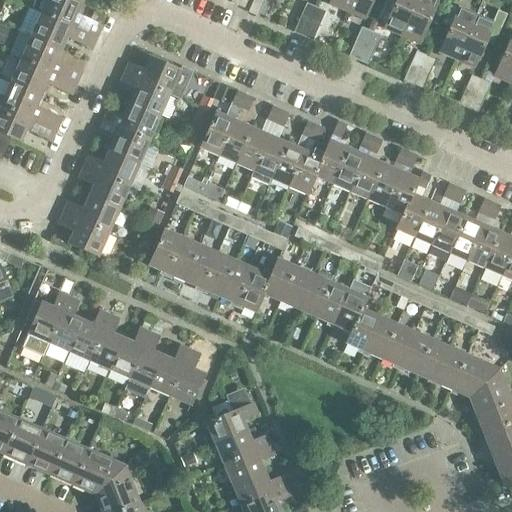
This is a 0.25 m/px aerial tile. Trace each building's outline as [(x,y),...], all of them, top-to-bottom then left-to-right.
[(97,37),(102,26),(77,15),(82,2),(76,0),(46,0),(41,13),(97,37)] [(245,9),(248,0),(237,0),(235,5),(245,9)] [(347,10),(351,0),(330,0),(329,2),(347,10)] [(365,18),(373,0),(351,0),(347,10),(365,18)] [(402,35),(417,0),(395,0),(384,27),(402,35)] [(420,43),(439,1),(436,0),(417,0),(402,35),(420,43)] [(310,19),(315,7),(306,3),(301,14),(310,19)] [(457,59),(475,17),(449,5),(441,23),(449,26),(439,51),(457,59)] [(320,23),(325,12),(315,7),(310,19),(320,23)] [(492,45),(506,14),(496,10),(490,24),(475,17),(457,59),(475,66),(485,42),(492,45)] [(92,49),(97,37),(41,13),(31,36),(61,49),(66,38),(92,49)] [(0,25),(0,44),(3,46),(10,30),(0,25)] [(365,43),(370,32),(360,27),(355,39),(365,43)] [(375,47),(380,36),(370,32),(365,43),(375,47)] [(511,83),(511,82),(511,33),(493,75),(511,83)] [(77,84),(82,72),(56,61),(61,49),(31,36),(21,59),(77,84)] [(420,67),(425,56),(416,52),(411,63),(420,67)] [(430,71),(435,60),(425,56),(420,67),(430,71)] [(180,71),(149,58),(144,70),(128,63),(123,75),(169,95),(180,100),(185,89),(174,84),(180,71)] [(72,95),(77,84),(21,59),(11,82),(41,95),(46,84),(72,95)] [(159,118),(169,95),(123,75),(118,86),(134,93),(129,104),(159,118)] [(475,91),(480,80),(471,76),(466,87),(475,91)] [(484,95),(489,84),(480,80),(475,91),(484,95)] [(57,130),(62,118),(36,107),(41,95),(11,82),(0,105),(57,130)] [(239,107),(245,95),(236,91),(231,104),(239,107)] [(207,112),(213,99),(203,94),(198,107),(207,112)] [(248,111),(253,98),(245,95),(239,107),(248,111)] [(159,118),(129,104),(124,116),(108,109),(103,121),(149,141),(159,118)] [(52,141),(57,130),(0,105),(0,133),(11,138),(21,142),(26,130),(52,141)] [(274,123),(280,110),(271,106),(266,120),(274,123)] [(197,135),(207,112),(198,107),(188,130),(197,135)] [(283,127),(288,114),(280,110),(274,123),(283,127)] [(217,156),(233,120),(216,112),(200,149),(217,156)] [(235,164),(251,128),(233,120),(217,156),(235,164)] [(139,164),(149,141),(103,121),(98,132),(113,139),(108,150),(139,164)] [(340,138),(346,125),(337,121),(331,135),(340,138)] [(310,138),(315,126),(307,122),(301,135),(310,138)] [(318,142),(324,129),(315,126),(310,138),(318,142)] [(253,172),(269,135),(251,128),(235,164),(253,172)] [(192,146),(197,135),(188,130),(183,142),(192,146)] [(0,159),(2,160),(10,142),(11,138),(0,133),(0,159)] [(367,150),(373,137),(365,133),(359,146),(367,150)] [(268,186),(271,180),(287,143),(269,135),(253,172),(250,178),(268,186)] [(376,154),(382,141),(373,137),(367,150),(376,154)] [(332,185),(348,148),(330,140),(322,159),(315,177),(332,185)] [(288,187),(304,151),(287,143),(271,180),(288,187)] [(350,192),(365,156),(348,148),(332,185),(350,192)] [(403,165),(408,153),(400,149),(394,162),(403,165)] [(139,164),(108,150),(103,162),(88,155),(83,167),(129,187),(139,164)] [(307,195),(315,177),(322,159),(304,151),(288,187),(307,195)] [(411,169),(417,156),(408,153),(403,165),(411,169)] [(367,200),(383,164),(365,156),(350,192),(367,200)] [(385,208),(401,172),(383,164),(367,200),(385,208)] [(177,181),(183,169),(173,165),(168,176),(177,181)] [(119,210),(129,187),(83,167),(78,179),(93,185),(88,197),(119,210)] [(402,215),(412,194),(416,185),(419,180),(401,172),(385,208),(402,215)] [(425,189),(431,176),(422,172),(419,180),(416,185),(425,189)] [(172,192),(177,181),(168,176),(162,188),(172,192)] [(451,200),(457,188),(448,184),(443,197),(451,200)] [(460,204),(465,191),(457,188),(451,200),(460,204)] [(195,212),(200,202),(180,193),(176,204),(195,212)] [(414,238),(430,202),(412,194),(402,215),(396,230),(414,238)] [(119,210),(88,197),(83,208),(68,202),(63,213),(109,233),(119,210)] [(486,216),(492,203),(484,199),(478,212),(486,216)] [(213,220),(218,210),(200,202),(195,212),(213,220)] [(432,246),(447,210),(430,202),(414,238),(432,246)] [(495,220),(501,207),(492,203),(486,216),(495,220)] [(224,225),(228,215),(218,210),(213,220),(224,225)] [(449,253),(465,218),(447,210),(432,246),(449,253)] [(98,257),(109,233),(63,213),(58,225),(73,231),(68,244),(98,257)] [(144,223),(156,228),(160,219),(148,213),(144,223)] [(467,261),(483,225),(465,218),(449,253),(467,261)] [(247,235),(251,225),(239,219),(234,230),(247,235)] [(259,241),(264,231),(251,225),(247,235),(259,241)] [(276,227),(273,234),(286,239),(290,230),(277,225),(276,227)] [(344,240),(348,231),(336,225),(332,234),(343,239),(344,240)] [(485,269),(501,233),(483,225),(467,261),(485,269)] [(306,242),(310,233),(297,228),(293,236),(306,242)] [(168,275),(184,239),(164,230),(148,266),(168,275)] [(319,247),(322,239),(310,233),(306,242),(319,247)] [(502,277),(511,255),(511,238),(501,233),(485,269),(502,277)] [(282,251),(287,240),(273,234),(268,244),(282,251)] [(186,283),(202,246),(184,239),(168,275),(186,283)] [(342,257),(346,249),(333,243),(329,251),(342,257)] [(203,290),(219,254),(202,246),(186,283),(203,290)] [(355,263),(358,254),(346,249),(342,257),(355,263)] [(219,297),(235,261),(219,254),(203,290),(219,297)] [(511,281),(511,255),(502,277),(511,281)] [(280,302),(295,267),(277,259),(269,276),(262,295),(280,302)] [(378,273),(382,264),(369,259),(365,267),(378,273)] [(237,305),(253,269),(235,261),(219,297),(237,305)] [(0,301),(11,297),(0,267),(0,301)] [(297,310),(313,275),(295,267),(280,302),(297,310)] [(254,313),(262,295),(269,276),(253,269),(237,305),(254,313)] [(315,318),(331,283),(313,275),(297,310),(315,318)] [(385,290),(389,281),(377,276),(373,284),(385,290)] [(333,326),(349,290),(331,283),(315,318),(333,326)] [(407,299),(411,291),(399,285),(395,294),(407,299)] [(350,333),(361,309),(366,298),(349,290),(333,326),(350,333)] [(420,305),(424,296),(411,291),(407,299),(420,305)] [(48,344),(69,297),(59,292),(52,307),(42,303),(27,335),(48,344)] [(69,353),(83,320),(73,316),(79,302),(69,297),(48,344),(69,353)] [(443,315),(447,306),(434,301),(430,309),(443,315)] [(455,320),(459,312),(447,306),(443,315),(455,320)] [(363,352),(378,317),(361,309),(350,333),(345,344),(363,352)] [(89,362),(110,315),(99,310),(93,325),(83,320),(69,353),(89,362)] [(109,370),(123,338),(113,334),(120,319),(110,315),(89,362),(109,370)] [(478,330),(482,321),(469,316),(465,324),(478,330)] [(381,360),(396,325),(378,317),(363,352),(381,360)] [(491,335),(494,327),(482,321),(478,330),(491,335)] [(398,367),(414,332),(396,325),(381,360),(398,367)] [(287,337),(297,341),(301,330),(292,326),(287,337)] [(129,379),(150,332),(139,328),(133,342),(123,338),(109,370),(129,379)] [(149,388),(163,356),(153,352),(160,337),(150,332),(129,379),(149,388)] [(416,375),(431,340),(414,332),(398,367),(416,375)] [(433,383),(449,348),(431,340),(416,375),(433,383)] [(169,397),(190,350),(180,346),(173,360),(163,356),(149,388),(169,397)] [(451,391),(466,356),(449,348),(433,383),(451,391)] [(190,406),(204,374),(194,369),(200,354),(190,350),(169,397),(190,406)] [(468,398),(499,370),(466,356),(451,391),(468,398)] [(475,416),(511,402),(499,370),(468,398),(475,416)] [(50,388),(52,389),(57,377),(49,373),(44,385),(50,388)] [(63,393),(64,394),(66,388),(55,383),(53,389),(62,393),(63,393)] [(56,397),(33,388),(29,398),(51,407),(56,397)] [(482,434),(511,422),(511,404),(511,402),(475,416),(482,434)] [(0,447),(5,450),(18,421),(0,413),(0,407),(1,405),(0,404),(0,447)] [(215,445),(247,431),(243,421),(258,415),(253,404),(206,424),(215,445)] [(111,415),(124,421),(127,413),(115,408),(111,415)] [(27,463),(41,432),(18,421),(5,450),(16,455),(14,458),(27,463)] [(489,452),(511,442),(511,422),(482,434),(489,452)] [(252,441),(247,431),(215,445),(223,465),(271,445),(266,435),(252,441)] [(51,470),(64,442),(41,432),(27,463),(39,469),(41,466),(51,470)] [(73,484),(75,480),(87,452),(64,442),(51,470),(61,475),(60,478),(73,484)] [(496,470),(511,463),(511,442),(489,452),(496,470)] [(232,485),(264,471),(260,461),(275,455),(271,445),(223,465),(232,485)] [(96,494),(123,468),(87,452),(75,480),(89,487),(87,490),(96,494)] [(182,462),(184,468),(197,463),(193,453),(180,458),(182,462)] [(511,497),(511,463),(496,470),(503,488),(507,487),(511,498),(511,497)] [(117,511),(137,504),(123,468),(96,494),(101,506),(104,504),(107,511),(117,511)] [(268,482),(264,471),(232,485),(240,506),(287,486),(283,475),(268,482)] [(242,511),(281,511),(280,509),(277,502),(292,496),(287,486),(240,506),(242,511)]
